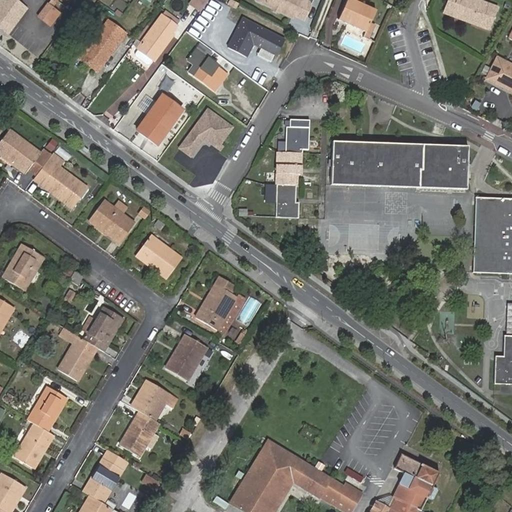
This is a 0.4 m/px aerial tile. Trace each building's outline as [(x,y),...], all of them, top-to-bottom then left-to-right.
[(25,9),(13,0),(0,0),(0,1),(0,27),(7,33),(25,9)] [(199,11),(207,0),(191,0),(188,4),(199,11)] [(273,10),(279,13),(292,19),(293,17),(294,16),(301,0),(265,0),(263,5),(273,10)] [(309,2),(304,0),(301,0),(294,16),(293,17),(301,21),(304,20),(311,6),(309,2)] [(374,11),(358,4),(353,2),(353,0),(345,0),(337,19),(365,31),(370,20),(374,11)] [(476,0),(448,0),(445,10),(473,20),(472,23),(491,30),(498,7),(476,0)] [(60,14),(47,4),(38,16),(51,25),(60,14)] [(473,20),(445,10),(444,14),(472,23),(473,20)] [(178,21),(165,11),(136,49),(152,62),(173,34),(170,32),(178,21)] [(244,19),(229,49),(247,58),(254,45),(262,50),(276,57),(278,58),(286,41),(244,19)] [(369,33),(374,21),(370,20),(365,31),(369,33)] [(126,36),(110,23),(80,60),(82,61),(88,66),(95,72),(97,73),(126,36)] [(197,50),(209,55),(211,50),(200,45),(197,50)] [(276,57),(262,50),(259,57),(272,64),(276,57)] [(511,87),(511,63),(499,56),(487,77),(503,86),(504,83),(511,87)] [(220,69),(207,60),(205,63),(201,60),(191,73),(215,89),(225,75),(219,71),(220,69)] [(88,66),(82,61),(77,66),(91,77),(95,72),(88,66)] [(162,96),(136,132),(156,147),(182,111),(162,96)] [(232,128),(207,110),(179,149),(190,157),(201,142),(208,141),(217,148),(232,128)] [(308,120),(290,120),(289,127),(286,127),(284,152),(278,152),(275,217),(298,217),(298,202),(295,202),(296,168),(299,169),(299,153),(301,153),(301,150),(307,150),(308,120)] [(14,160),(12,164),(24,173),(27,169),(35,175),(46,161),(51,155),(42,148),(39,152),(9,129),(0,141),(0,154),(3,151),(14,160)] [(368,143),(332,141),(330,184),(465,190),(466,172),(466,165),(467,147),(435,146),(433,145),(427,145),(373,143),(371,143),(368,143)] [(0,154),(0,155),(12,164),(14,160),(3,151),(0,154)] [(62,160),(52,153),(51,155),(46,161),(35,175),(32,179),(53,195),(56,191),(67,199),(64,203),(71,209),(86,187),(58,166),(62,160)] [(53,195),(64,203),(67,199),(56,191),(53,195)] [(511,273),(511,199),(497,199),(476,198),(474,251),(473,272),(511,273)] [(107,229),(104,233),(118,243),(133,223),(103,200),(88,221),(94,225),(97,222),(107,229)] [(138,214),(145,219),(150,211),(143,207),(138,214)] [(94,225),(104,233),(107,229),(97,222),(94,225)] [(161,269),(158,273),(165,278),(180,258),(151,235),(135,256),(147,264),(150,261),(161,269)] [(14,267),(11,264),(3,277),(24,291),(44,258),(22,244),(18,251),(22,254),(14,267)] [(18,251),(11,264),(14,267),(22,254),(18,251)] [(147,264),(158,273),(161,269),(150,261),(147,264)] [(76,270),(69,281),(78,287),(83,277),(76,270)] [(219,277),(214,285),(209,293),(213,296),(206,307),(203,304),(195,317),(217,330),(221,324),(227,328),(238,311),(230,307),(236,298),(229,294),(234,286),(219,277)] [(69,289),(64,299),(71,303),(76,292),(69,289)] [(213,296),(209,293),(203,304),(206,307),(213,296)] [(243,303),(236,298),(230,307),(238,311),(243,303)] [(0,331),(14,308),(0,300),(0,331)] [(511,304),(504,304),(503,334),(511,334),(511,304)] [(97,349),(102,352),(111,337),(108,335),(115,322),(118,325),(122,319),(103,307),(82,340),(97,349)] [(108,335),(111,337),(118,325),(115,322),(108,335)] [(224,334),(227,328),(221,324),(217,330),(224,334)] [(240,328),(238,331),(230,327),(226,335),(241,342),(247,331),(240,328)] [(82,340),(63,328),(60,335),(73,344),(57,369),(79,381),(83,373),(80,371),(86,360),(90,362),(97,349),(82,340)] [(173,363),(169,360),(165,366),(187,380),(206,347),(184,334),(176,347),(180,351),(173,363)] [(511,335),(503,336),(502,357),(496,357),(495,384),(511,384),(511,335)] [(176,347),(169,360),(173,363),(180,351),(176,347)] [(83,373),(90,362),(86,360),(80,371),(83,373)] [(138,411),(154,421),(163,407),(170,411),(178,399),(146,381),(142,387),(146,391),(140,401),(135,398),(130,407),(138,411)] [(47,387),(26,420),(33,423),(47,432),(56,418),(51,416),(59,404),(63,406),(67,399),(47,387)] [(146,391),(142,387),(135,398),(140,401),(146,391)] [(341,403),(332,398),(327,408),(335,413),(341,403)] [(51,416),(56,418),(63,406),(59,404),(51,416)] [(139,456),(158,423),(154,421),(138,411),(129,425),(133,428),(126,440),(123,437),(119,444),(139,456)] [(9,416),(3,412),(0,416),(0,420),(5,423),(9,416)] [(46,449),(53,436),(47,432),(33,423),(14,455),(35,469),(39,462),(35,461),(42,448),(46,449)] [(129,425),(123,437),(126,440),(133,428),(129,425)] [(187,439),(190,433),(182,428),(179,434),(187,439)] [(343,486),(267,441),(229,502),(246,511),(273,511),(292,482),(319,497),(322,493),(351,509),(361,492),(345,483),(343,486)] [(39,462),(46,449),(42,448),(35,461),(39,462)] [(88,495),(103,503),(121,470),(126,461),(107,449),(97,465),(100,467),(93,480),(90,477),(82,491),(88,495)] [(438,472),(401,454),(393,468),(401,473),(385,505),(375,501),(368,511),(414,511),(416,509),(420,510),(426,496),(433,498),(437,489),(431,486),(438,472)] [(100,467),(97,465),(90,477),(93,480),(100,467)] [(362,477),(345,468),(343,472),(359,482),(362,477)] [(1,474),(0,474),(0,509),(1,510),(5,511),(8,511),(12,506),(8,504),(15,492),(20,493),(24,487),(1,474)] [(153,490),(159,483),(146,474),(141,481),(153,490)] [(12,506),(20,493),(15,492),(8,504),(12,506)] [(110,511),(113,509),(103,503),(88,495),(84,502),(90,506),(86,511),(110,511)] [(84,502),(77,511),(86,511),(90,506),(84,502)]
